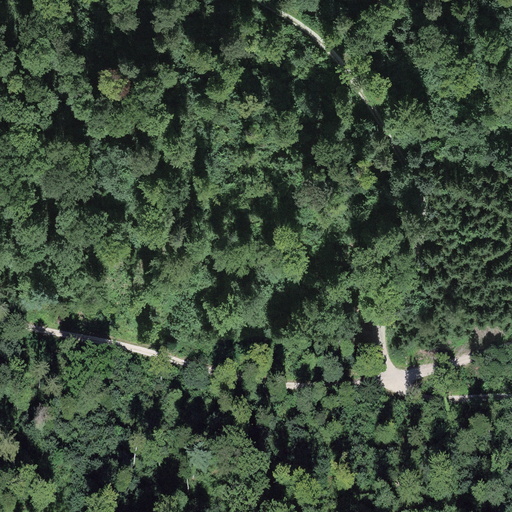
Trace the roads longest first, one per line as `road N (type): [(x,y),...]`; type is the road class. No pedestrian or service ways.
road 1 (track): [(386,378),(374,344),(384,297),(422,238),(409,177),(321,44),(257,0)]
road 2 (track): [(152,356),(161,237),(153,173),(101,105),(25,46),(6,0)]
road 3 (track): [(386,378),(310,384),(190,369),(0,318)]
road 4 (track): [(511,398),(400,397),(386,378)]
road 5 (track): [(511,346),(386,378)]
